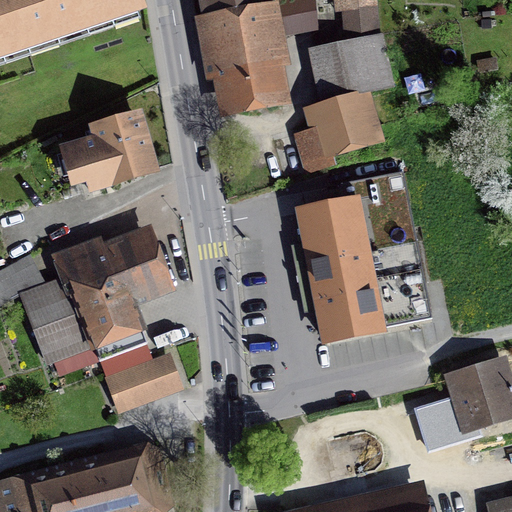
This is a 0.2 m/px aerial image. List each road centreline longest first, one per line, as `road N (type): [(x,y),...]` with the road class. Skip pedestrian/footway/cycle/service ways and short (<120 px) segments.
road 1 (secondary): [(233,511),(230,375),(170,0)]
road 2 (track): [(234,507),(511,471)]
